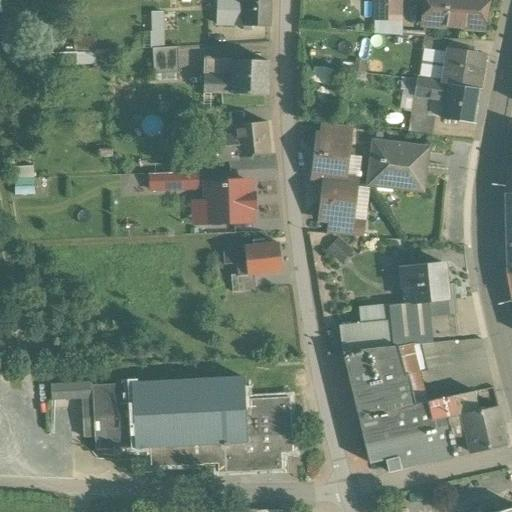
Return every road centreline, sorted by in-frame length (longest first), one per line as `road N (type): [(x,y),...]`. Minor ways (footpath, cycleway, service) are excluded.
road 1 (residential): [(286,0),(284,146),(344,490)]
road 2 (tertiary): [(511,58),(491,144),(484,232),(511,362)]
road 3 (unclassified): [(0,185),(53,485)]
road 4 (unclassified): [(344,490),(53,485)]
road 5 (unclassified): [(511,456),(344,490)]
